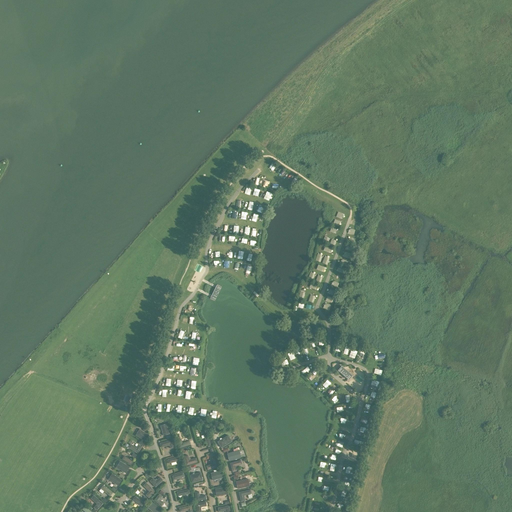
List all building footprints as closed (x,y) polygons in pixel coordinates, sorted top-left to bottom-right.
[(350,227),(357,229),(360,218),(353,216),(350,227)] [(242,270),(248,272),(251,265),(245,263),(242,270)] [(217,285),(211,297),(215,299),(221,287),(217,285)] [(349,379),(351,376),(341,368),(338,370),(349,379)] [(327,392),(330,395),(336,389),(333,386),(327,392)] [(167,434),(167,435),(166,435),(167,438),(173,437),(172,433),(170,434),(169,434),(170,434),(167,423),(160,425),(163,435),(167,434)] [(345,437),(347,431),(339,428),(337,433),(345,437)] [(135,435),(145,441),(149,435),(139,429),(135,435)] [(209,447),(214,445),(209,433),(202,435),(203,438),(206,437),(209,447)] [(222,439),(222,438),(221,438),(220,438),(220,439),(220,440),(217,441),(221,448),(232,441),(228,435),(222,439)] [(340,445),(343,440),(336,435),(333,440),(340,445)] [(171,449),(175,447),(173,439),(160,443),(161,447),(168,445),(169,446),(170,446),(171,449)] [(190,445),(189,441),(182,443),(181,439),(177,441),(179,448),(190,445)] [(142,446),(138,444),(136,447),(130,443),(128,447),(138,454),(142,446)] [(331,444),(329,449),(337,452),(339,447),(331,444)] [(229,461),(240,457),(238,450),(227,454),(229,461)] [(188,455),(184,456),(186,465),(198,462),(196,457),(190,459),(188,455)] [(130,459),(124,456),(122,459),(131,464),(133,461),(132,460),(132,459),(130,458),(130,459)] [(213,459),(212,459),(213,461),(213,462),(212,463),(213,464),(206,465),(206,467),(207,469),(207,470),(220,466),(217,457),(212,458),(213,459)] [(232,472),(236,471),(235,466),(241,464),(240,460),(230,463),(232,472)] [(130,467),(120,461),(116,467),(126,473),(130,467)] [(333,477),(334,471),(324,468),(323,474),(333,477)] [(223,478),(221,470),(211,473),(213,480),(219,478),(220,479),(220,480),(221,479),(222,479),(222,478),(223,478)] [(203,480),(201,472),(190,475),(192,483),(203,480)] [(122,480),(112,473),(108,479),(115,483),(114,484),(115,485),(116,485),(118,486),(122,480)] [(163,480),(160,477),(157,479),(156,479),(155,480),(153,478),(150,481),(156,487),(163,480)] [(237,489),(249,486),(248,479),(236,482),(237,489)] [(155,491),(146,483),(143,486),(149,492),(145,495),(149,498),(155,491)] [(103,485),(100,488),(110,496),(113,493),(103,485)] [(217,496),(227,494),(226,487),(215,489),(217,496)] [(245,501),(244,495),(252,493),(251,489),(238,492),(241,502),(245,501)] [(196,501),(206,499),(206,495),(200,496),(199,491),(194,492),(196,501)] [(160,500),(162,497),(159,494),(154,501),(162,507),(164,504),(160,500)] [(103,503),(94,495),(91,498),(97,504),(94,507),(97,510),(103,503)] [(142,506),(144,502),(135,495),(132,499),(142,506)] [(196,511),(200,511),(202,511),(201,507),(207,506),(206,501),(196,503),(196,511)] [(158,511),(161,509),(152,502),(147,508),(152,511),(158,511)]
